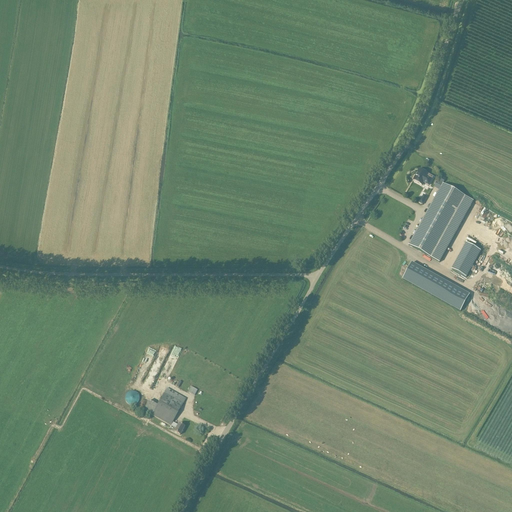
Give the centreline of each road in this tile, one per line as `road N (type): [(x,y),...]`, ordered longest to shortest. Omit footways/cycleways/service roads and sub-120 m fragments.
road 1 (unclassified): [(320,278),(0,266)]
road 2 (unclassified): [(320,278),(420,126),(464,0)]
road 3 (unclassified): [(184,511),(320,278)]
